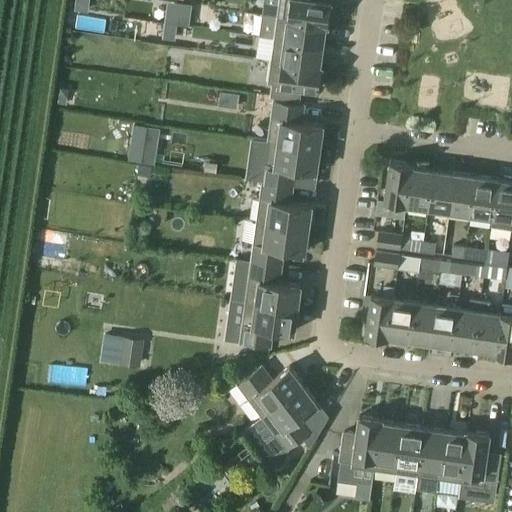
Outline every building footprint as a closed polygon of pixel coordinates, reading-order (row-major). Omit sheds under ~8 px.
[(265,0),(264,14),(326,23),(328,14),(330,14),(332,1),(323,0),(265,0)] [(167,8),(166,22),(177,24),(189,26),(191,12),(167,8)] [(264,14),(261,36),(275,38),(323,44),(326,23),(264,14)] [(166,22),(164,36),(175,38),(177,24),(166,22)] [(320,66),(323,44),(275,38),(272,59),(320,66)] [(319,75),(320,66),(272,59),(269,81),(273,82),(272,95),(299,99),(301,86),(320,88),(321,75),(319,75)] [(304,104),(274,100),(269,142),(320,149),(323,124),(302,121),(304,104)] [(135,172),(153,175),(162,126),(144,123),(135,172)] [(320,149),(269,142),(263,181),(293,185),(295,168),(317,171),(320,149)] [(385,201),(407,204),(412,166),(406,165),(406,163),(391,160),(385,201)] [(412,166),(407,204),(428,207),(434,169),(412,166)] [(455,172),(434,169),(428,207),(450,210),(455,172)] [(476,175),(455,172),(450,210),(471,213),(476,175)] [(476,175),(471,213),(492,216),(498,178),(476,175)] [(491,226),(504,228),(511,229),(511,180),(498,178),(493,216),(491,226)] [(293,185),(263,181),(258,221),(309,228),(312,204),(291,202),(293,185)] [(258,221),(252,261),(282,265),(284,248),(306,251),(309,228),(258,221)] [(402,237),(403,234),(379,231),(377,244),(401,248),(402,237)] [(422,251),(424,240),(402,237),(401,248),(422,251)] [(435,252),(436,242),(424,240),(422,251),(435,252)] [(465,257),(467,246),(453,244),(452,255),(465,257)] [(489,249),(467,246),(465,257),(487,259),(489,249)] [(375,263),(374,263),(398,266),(400,253),(376,250),(375,263)] [(495,251),(493,264),(497,264),(507,266),(509,253),(495,251)] [(420,267),(421,256),(400,253),(398,266),(407,268),(407,266),(420,267)] [(421,256),(420,267),(441,270),(441,269),(443,259),(421,256)] [(463,272),(464,262),(443,259),(441,269),(463,272)] [(282,265),(252,261),(246,301),(298,308),(301,285),(280,282),(282,265)] [(475,274),(477,264),(464,262),(463,272),(475,274)] [(486,265),(485,276),(506,278),(507,266),(497,264),(493,264),(487,263),(486,265)] [(372,294),(366,334),(382,337),(382,334),(389,335),(394,297),(395,287),(385,285),(384,296),(372,294)] [(410,338),(415,300),(394,297),(389,335),(410,338)] [(458,306),(453,344),(474,347),(481,299),(471,298),(469,307),(469,308),(458,306)] [(481,299),(474,347),(495,350),(501,312),(490,311),(491,301),(489,300),(481,299)] [(437,303),(415,300),(410,338),(431,341),(437,303)] [(246,301),(241,342),(271,346),(273,328),(295,331),(298,308),(246,301)] [(501,312),(495,350),(502,351),(502,353),(511,354),(511,303),(502,302),(501,312)] [(437,303),(431,341),(453,344),(458,306),(437,303)] [(105,335),(101,359),(118,361),(122,337),(105,335)] [(122,337),(118,361),(138,364),(140,352),(129,350),(130,338),(122,337)] [(262,365),(238,383),(262,414),(263,416),(304,384),(303,383),(290,366),(273,379),(262,365)] [(263,416),(249,426),(274,459),(288,449),(303,438),(312,430),(301,416),(319,403),(304,384),(263,416)] [(345,432),(338,481),(357,483),(355,495),(370,497),(374,469),(375,469),(382,420),(373,419),(373,417),(360,415),(358,433),(345,432)] [(382,420),(375,469),(397,472),(403,423),(382,420)] [(403,423),(397,472),(419,475),(420,465),(425,426),(403,423)] [(425,426),(420,465),(440,468),(441,468),(447,429),(425,426)] [(440,478),(438,492),(460,495),(462,481),(468,432),(447,429),(441,468),(440,468),(439,478),(440,478)] [(477,431),(477,434),(468,432),(462,481),(483,484),(484,480),(497,482),(501,454),(487,452),(490,433),(477,431)]
